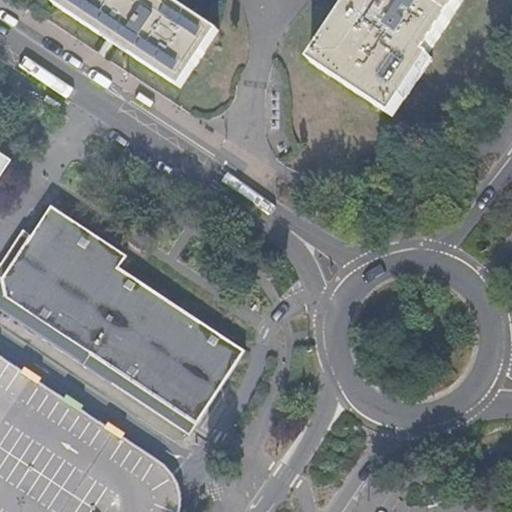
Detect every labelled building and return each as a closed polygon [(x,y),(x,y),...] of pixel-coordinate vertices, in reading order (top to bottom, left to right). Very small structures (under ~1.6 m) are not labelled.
[(57,0),(55,4),(179,87),(217,30),(171,0),(57,0)] [(359,0),(351,12),(347,8),(308,66),(388,121),(428,64),(424,61),(464,0),(359,0)] [(0,175),(10,161),(0,154),(0,175)] [(54,199),(31,234),(24,229),(0,264),(0,306),(192,433),(248,347),(130,269),(139,255),(54,199)] [(0,511),(176,511),(178,509),(178,488),(165,464),(0,359),(0,511)]
